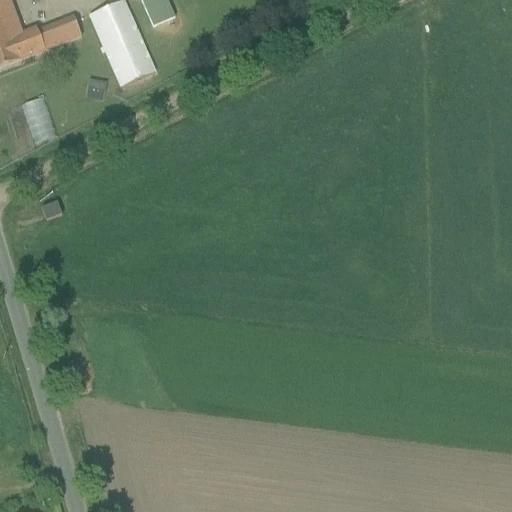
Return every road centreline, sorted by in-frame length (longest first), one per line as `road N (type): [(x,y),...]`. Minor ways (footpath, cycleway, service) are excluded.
road 1 (track): [(374,0),(0,194)]
road 2 (unclassified): [(0,262),(74,511)]
